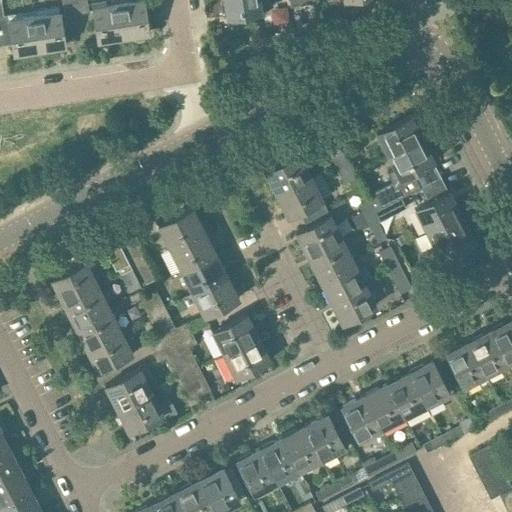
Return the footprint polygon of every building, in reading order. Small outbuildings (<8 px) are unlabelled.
[(75,0),(61,0),(64,18),(78,16),(75,0)] [(75,0),(78,16),(89,14),(87,0),(75,0)] [(125,37),(119,0),(103,0),(93,2),(99,41),(125,37)] [(119,0),(125,37),(149,33),(144,0),(119,0)] [(224,0),(227,17),(267,11),(265,0),(224,0)] [(325,0),(328,14),(344,12),(342,0),(325,0)] [(15,54),(40,50),(34,11),(2,16),(0,3),(0,2),(0,27),(11,26),(15,54)] [(34,11),(40,50),(65,46),(59,7),(34,11)] [(288,21),(286,7),(275,8),(272,13),(273,23),(288,21)] [(378,133),(389,156),(424,139),(412,115),(378,133)] [(341,145),(369,131),(363,120),(335,134),(341,145)] [(348,160),(341,145),(335,134),(323,140),(337,166),(348,160)] [(375,195),(367,199),(374,212),(402,198),(422,187),(415,172),(434,162),(436,162),(424,139),(389,156),(396,170),(390,174),(394,182),(376,191),(378,193),(375,195)] [(311,177),(300,154),(265,171),(277,194),(311,177)] [(356,176),(348,160),(337,166),(345,182),(356,176)] [(323,200),(311,177),(277,194),(288,217),(323,200)] [(428,233),(463,215),(451,192),(450,193),(430,203),(416,210),(428,233)] [(402,198),(374,212),(378,220),(379,221),(406,206),(402,198)] [(358,204),(369,225),(378,220),(374,212),(367,199),(358,204)] [(159,226),(170,249),(205,231),(194,208),(159,226)] [(296,233),(308,256),(343,238),(331,215),(296,233)] [(479,248),(463,215),(428,233),(445,266),(479,248)] [(378,220),(369,225),(376,240),(386,235),(379,221),(378,220)] [(217,254),(205,231),(170,249),(182,271),(217,254)] [(124,241),(137,265),(149,260),(136,235),(124,241)] [(354,261),(343,238),(308,256),(319,278),(354,261)] [(108,249),(120,274),(132,268),(119,243),(108,249)] [(380,251),(389,269),(401,264),(391,245),(380,251)] [(228,276),(217,254),(182,271),(193,294),(228,276)] [(157,277),(149,260),(137,265),(146,283),(157,277)] [(319,278),(331,301),(366,284),(354,261),(319,278)] [(87,262),(53,280),(64,303),(99,285),(87,262)] [(412,287),(401,264),(389,269),(401,292),(412,287)] [(433,276),(427,264),(411,272),(417,284),(433,276)] [(132,268),(120,274),(128,290),(140,284),(132,268)] [(239,299),(228,276),(193,294),(205,316),(239,299)] [(331,301),(342,324),(377,307),(366,284),(331,301)] [(110,307),(99,285),(64,303),(75,325),(110,307)] [(155,287),(147,291),(157,312),(166,308),(155,287)] [(138,295),(150,316),(157,312),(147,291),(138,295)] [(75,325),(86,347),(121,330),(110,307),(75,325)] [(157,312),(172,341),(192,332),(186,321),(175,327),(166,308),(157,312)] [(371,318),(368,311),(359,316),(363,323),(371,318)] [(148,341),(153,351),(172,341),(157,312),(150,316),(160,335),(148,341)] [(224,355),(259,337),(247,314),(213,331),(224,355)] [(511,360),(511,316),(491,327),(509,362),(511,360)] [(486,374),(509,362),(491,327),(469,339),(486,374)] [(133,353),(121,330),(86,347),(98,370),(133,353)] [(189,346),(197,343),(192,332),(172,341),(187,371),(199,365),(189,346)] [(271,361),(259,337),(224,355),(236,378),(271,361)] [(477,379),(482,389),(491,384),(486,374),(469,339),(446,350),(464,385),(477,379)] [(167,356),(177,377),(187,371),(172,341),(153,351),(158,361),(167,356)] [(450,393),(432,358),(409,370),(427,405),(450,393)] [(199,365),(187,371),(200,395),(211,390),(199,365)] [(106,386),(118,409),(152,391),(141,368),(106,386)] [(404,416),(427,405),(409,370),(386,381),(404,416)] [(200,395),(187,371),(177,377),(189,401),(200,395)] [(386,381),(364,393),(382,428),(404,416),(386,381)] [(152,391),(118,409),(129,432),(159,417),(161,421),(177,413),(169,396),(158,402),(152,391)] [(341,405),(359,439),(382,428),(364,393),(341,405)] [(511,397),(501,403),(505,411),(511,407),(511,397)] [(505,411),(501,403),(483,412),(487,420),(505,411)] [(327,412),(305,424),(322,458),(345,447),(327,412)] [(314,463),(322,458),(305,424),(282,435),(300,470),(314,463)] [(446,442),(465,432),(461,424),(441,433),(446,442)] [(428,451),(446,442),(441,433),(423,443),(428,451)] [(282,435),(259,447),(277,482),(300,470),(282,435)] [(411,440),(393,450),(397,459),(416,449),(411,440)] [(0,476),(19,467),(7,445),(0,448),(0,476)] [(495,456),(490,445),(469,456),(474,467),(495,456)] [(259,447),(236,459),(254,494),(277,482),(259,447)] [(381,468),(397,459),(393,450),(376,459),(381,468)] [(361,462),(365,469),(368,474),(381,468),(376,459),(374,455),(361,462)] [(474,467),(480,477),(501,467),(495,456),(474,467)] [(391,484),(413,473),(407,462),(386,473),(390,481),(391,484)] [(217,511),(240,501),(222,466),(199,478),(216,511),(217,511)] [(0,504),(30,489),(19,467),(0,476),(0,504)] [(485,488),(506,477),(501,467),(480,477),(485,488)] [(368,474),(365,469),(357,473),(360,478),(368,474)] [(352,470),(333,480),(338,489),(357,480),(352,470)] [(367,482),(371,491),(390,481),(386,473),(367,482)] [(391,484),(397,495),(418,483),(413,473),(391,484)] [(500,494),(511,488),(511,487),(506,477),(485,488),(490,499),(500,494)] [(189,511),(216,511),(199,478),(177,489),(189,511)] [(314,489),(319,499),(338,489),(333,480),(314,489)] [(402,506),(424,495),(418,483),(397,495),(402,506)] [(346,504),(365,495),(359,484),(340,494),(346,504)] [(511,511),(511,488),(500,494),(509,511),(511,511)] [(0,504),(0,511),(41,511),(42,511),(30,489),(0,504)] [(189,511),(177,489),(155,500),(160,511),(189,511)] [(325,511),(330,511),(346,504),(340,494),(321,504),(325,511)] [(402,506),(404,510),(406,509),(407,511),(419,511),(430,507),(424,495),(402,506)] [(307,511),(315,508),(310,499),(291,509),(292,511),(307,511)] [(160,511),(155,500),(132,511),(160,511)]
